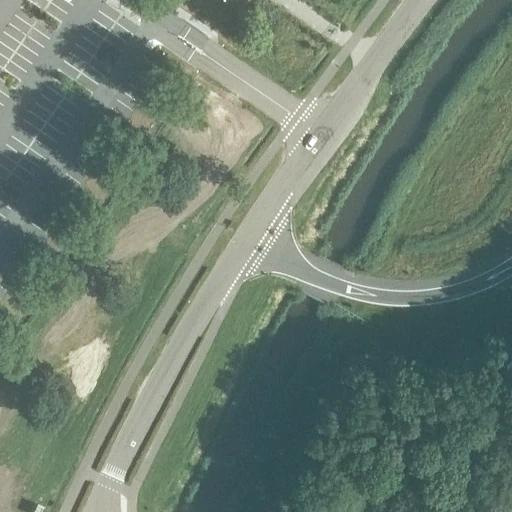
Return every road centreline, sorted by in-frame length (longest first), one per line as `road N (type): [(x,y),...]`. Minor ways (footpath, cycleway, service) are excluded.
road 1 (tertiary): [(99,511),(196,318),(253,237)]
road 2 (unclassified): [(253,237),(320,132),(422,0)]
road 3 (motorway): [(511,265),(458,292),(391,298),(310,275),(253,237)]
